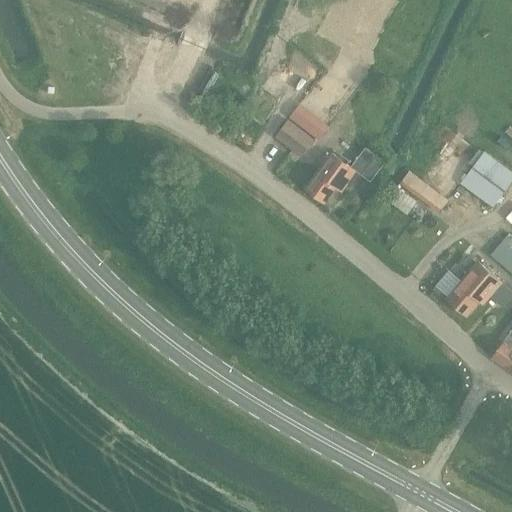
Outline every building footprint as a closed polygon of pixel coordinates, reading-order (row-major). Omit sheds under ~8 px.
[(298,106),(290,117),(319,139),(327,128),(298,106)] [(287,120),(275,136),(301,156),(313,140),(292,124),(287,120)] [(492,207),(504,191),(511,179),(511,170),(484,150),(472,167),(460,183),(492,207)] [(353,188),(361,176),(370,183),(384,165),(367,152),(358,165),(353,161),(349,166),(332,153),(305,189),(323,202),(334,186),(340,190),(346,182),(353,188)] [(438,212),(447,200),(409,171),(400,182),(438,212)] [(511,234),(509,232),(491,254),(511,272),(511,234)] [(501,281),(477,261),(446,298),(466,315),(479,300),(482,303),(501,281)] [(504,341),(492,357),(511,371),(511,330),(504,342),(504,341)]
